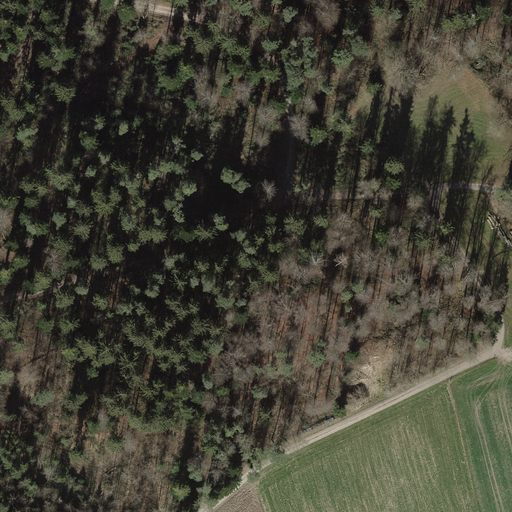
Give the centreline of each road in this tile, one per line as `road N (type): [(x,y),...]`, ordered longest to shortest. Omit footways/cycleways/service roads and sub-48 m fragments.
road 1 (track): [(0,302),(68,278),(159,262),(242,231),(281,196),(293,136),(280,73),(254,38),(115,0)]
road 2 (track): [(420,190),(497,310),(496,347),(261,465),(196,511)]
road 3 (track): [(511,192),(466,186),(281,196)]
